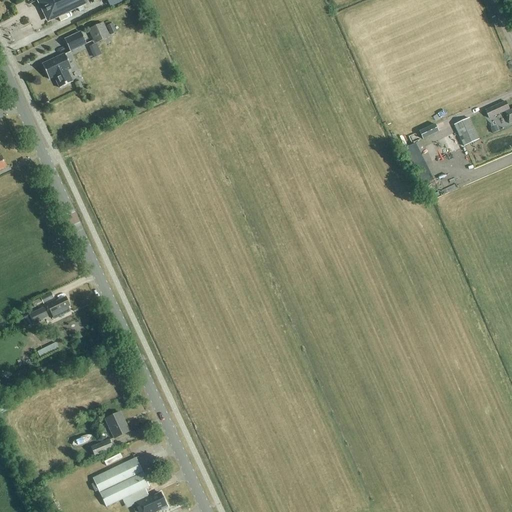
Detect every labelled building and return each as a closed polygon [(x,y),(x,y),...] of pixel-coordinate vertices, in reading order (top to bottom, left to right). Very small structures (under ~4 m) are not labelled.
[(43,0),(37,3),(46,22),(85,4),(82,0),(43,0)] [(110,33),(117,30),(113,22),(106,25),(110,33)] [(96,44),(109,37),(102,24),(90,30),(96,44)] [(70,52),(86,45),(80,33),(64,41),(70,52)] [(59,89),(72,83),(67,71),(71,69),(64,55),(42,66),(48,80),(54,77),(59,89)] [(511,110),(510,111),(506,101),(486,110),(489,118),(504,112),(509,123),(511,122),(511,110)] [(479,140),(469,119),(454,125),(464,147),(479,140)] [(417,133),(420,140),(439,132),(436,125),(417,133)] [(412,165),(423,162),(417,142),(406,146),(412,165)] [(444,180),(438,183),(443,193),(449,190),(444,180)] [(54,319),(69,312),(67,307),(69,307),(65,298),(55,303),(54,301),(47,305),(54,319)] [(43,309),(29,315),(33,324),(47,318),(43,309)] [(114,439),(129,432),(120,413),(105,420),(114,439)] [(94,457),(113,449),(109,440),(90,448),(94,457)] [(149,487),(135,459),(93,479),(106,507),(149,487)] [(135,504),(138,511),(156,511),(167,507),(160,494),(150,499),(149,497),(135,504)]
